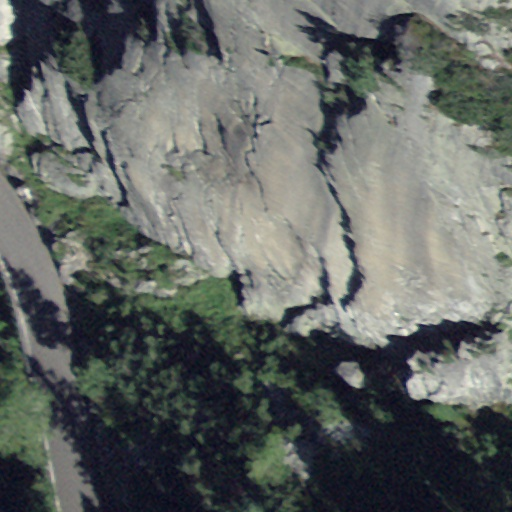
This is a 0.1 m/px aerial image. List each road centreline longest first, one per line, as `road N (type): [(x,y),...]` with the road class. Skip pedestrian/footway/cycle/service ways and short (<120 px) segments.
road 1 (unclassified): [(0,209),(34,273),(87,511)]
road 2 (primary): [(511,135),(455,0)]
